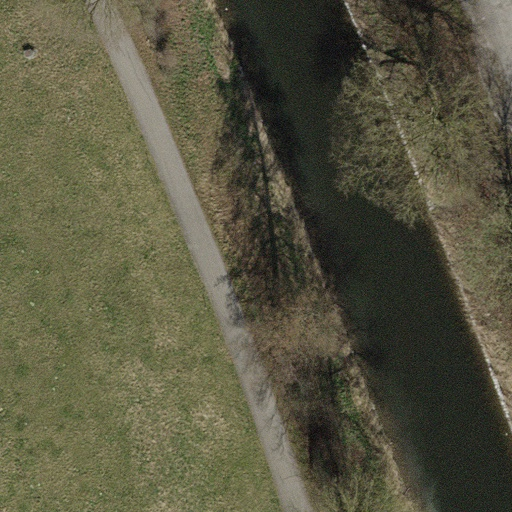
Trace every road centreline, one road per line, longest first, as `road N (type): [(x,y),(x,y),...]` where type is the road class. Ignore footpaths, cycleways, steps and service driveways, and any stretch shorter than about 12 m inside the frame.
road 1 (track): [(299,511),(174,168),(103,0)]
road 2 (track): [(482,0),(511,129)]
